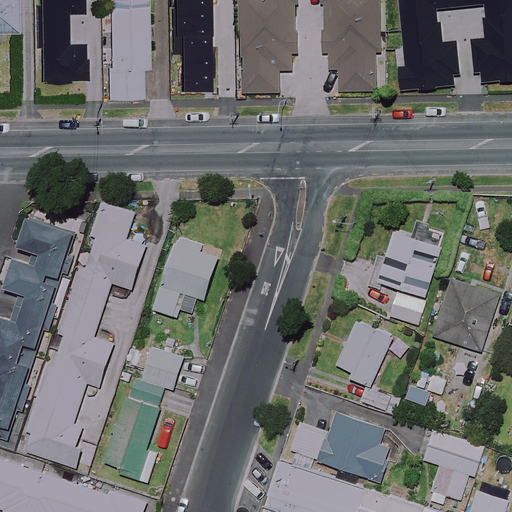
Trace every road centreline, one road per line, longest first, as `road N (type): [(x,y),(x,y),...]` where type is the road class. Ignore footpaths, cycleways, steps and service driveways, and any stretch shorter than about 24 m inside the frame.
road 1 (residential): [(302,147),(302,208),(205,511)]
road 2 (secondary): [(302,147),(11,153)]
road 3 (secondary): [(511,143),(302,147)]
